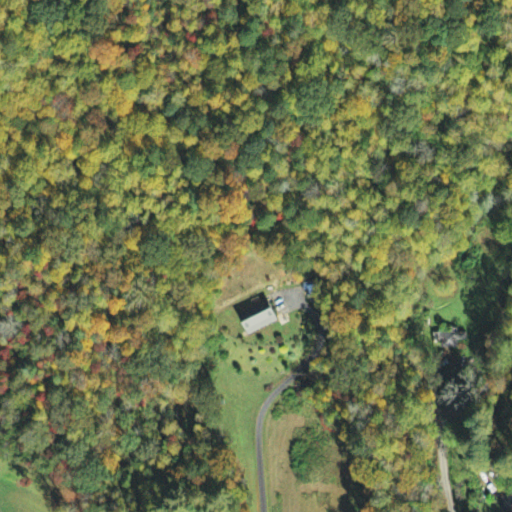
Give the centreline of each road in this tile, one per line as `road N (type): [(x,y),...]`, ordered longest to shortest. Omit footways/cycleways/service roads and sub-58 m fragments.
road 1 (residential): [(450,511),(446,424),(488,385),(511,282)]
road 2 (residential): [(260,511),(261,408),(319,345),(317,317),(294,300)]
